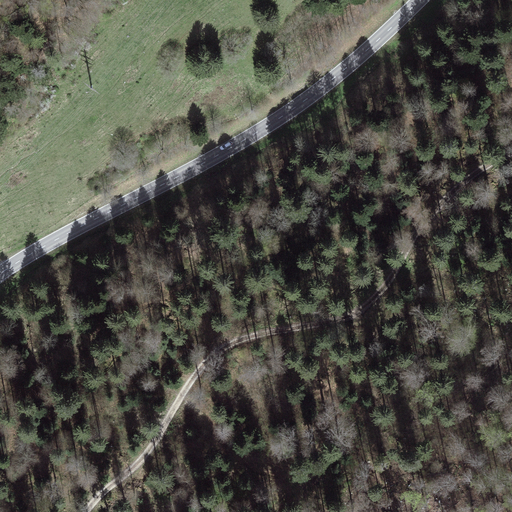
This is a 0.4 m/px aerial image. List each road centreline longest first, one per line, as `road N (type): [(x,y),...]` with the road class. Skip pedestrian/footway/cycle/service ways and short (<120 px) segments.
road 1 (track): [(511,150),(432,198),(358,315),(236,339),(94,511)]
road 2 (tertiary): [(413,0),(274,118),(0,273)]
